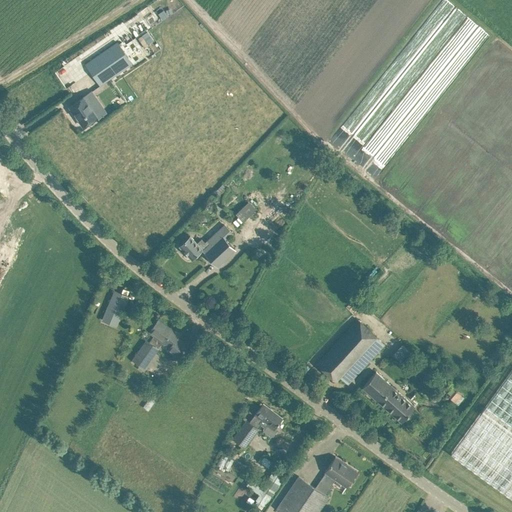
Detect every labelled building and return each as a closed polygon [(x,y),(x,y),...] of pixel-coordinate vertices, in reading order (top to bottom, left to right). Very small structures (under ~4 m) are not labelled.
[(142,35),(138,38),(145,48),(149,45),(142,35)] [(131,63),(116,41),(84,63),(100,84),(131,63)] [(83,96),(69,106),(83,126),(97,116),(83,96)] [(253,212),(245,204),(235,213),(239,217),(235,221),(238,224),(242,220),(243,221),(253,212)] [(191,235),(179,245),(191,259),(202,249),(217,266),(236,249),(225,237),(231,233),(224,225),(206,241),(203,238),(201,240),(199,238),(196,241),(191,235)] [(166,275),(174,268),(168,261),(160,268),(166,275)] [(126,295),(116,291),(104,320),(109,322),(110,320),(115,322),(126,295)] [(146,340),(132,359),(144,367),(163,341),(169,346),(167,349),(175,355),(182,346),(183,345),(184,343),(177,337),(179,334),(158,319),(149,332),(154,335),(149,342),(146,340)] [(358,319),(317,363),(330,375),(334,371),(347,383),(385,344),(358,319)] [(511,369),(450,453),(511,498),(511,369)] [(377,372),(363,387),(401,422),(415,406),(377,372)] [(457,391),(450,399),(458,405),(464,398),(457,391)] [(249,422),(247,420),(233,438),(244,446),(261,424),(264,427),(264,428),(264,430),(271,435),(273,435),(277,429),(277,427),(275,426),(277,424),(278,424),(279,423),(279,422),(282,417),(263,403),(249,422)] [(226,462),(235,465),(238,456),(229,453),(226,462)] [(276,509),(281,511),(317,511),(328,496),(325,494),(331,485),(328,483),(332,477),(347,486),(357,471),(346,464),(346,465),(342,462),(343,461),(335,456),(325,472),(315,487),(299,476),(276,509)] [(288,473),(276,465),(253,498),(265,506),(288,473)] [(253,475),(247,484),(257,491),(263,482),(253,475)]
